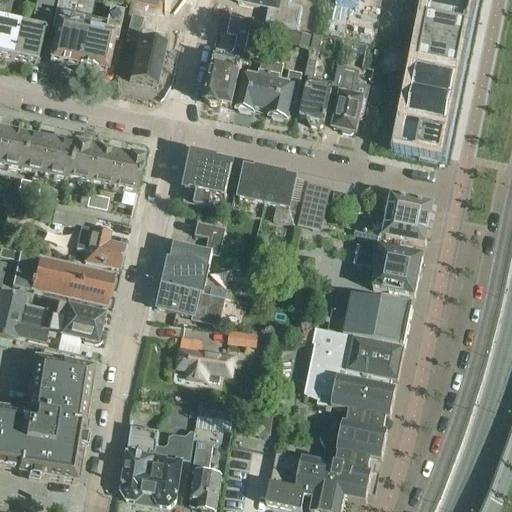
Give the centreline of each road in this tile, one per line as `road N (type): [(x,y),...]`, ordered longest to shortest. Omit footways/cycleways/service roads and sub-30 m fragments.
road 1 (residential): [(175,133),(95,511)]
road 2 (primary): [(511,204),(475,369),(424,511)]
road 3 (residential): [(459,198),(175,133)]
road 4 (residential): [(175,133),(0,94)]
road 5 (primary): [(511,349),(458,511)]
road 6 (residential): [(204,0),(175,133)]
road 7 (residential): [(459,198),(434,316)]
